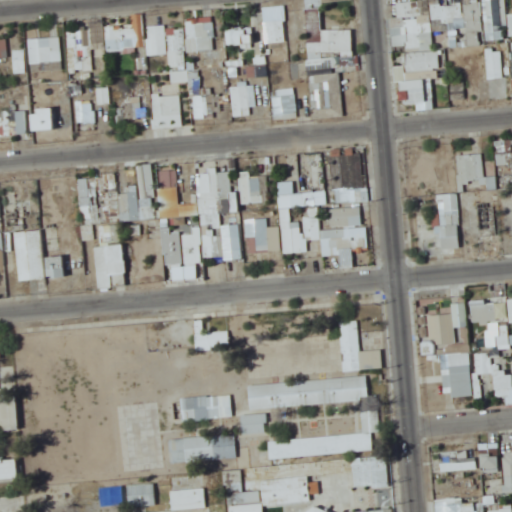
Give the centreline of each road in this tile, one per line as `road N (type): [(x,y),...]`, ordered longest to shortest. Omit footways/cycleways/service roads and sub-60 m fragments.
road 1 (residential): [(0,161),(511,113)]
road 2 (residential): [(0,311),(511,264)]
road 3 (residential): [(373,0),(418,511)]
road 4 (residential): [(0,11),(130,0)]
